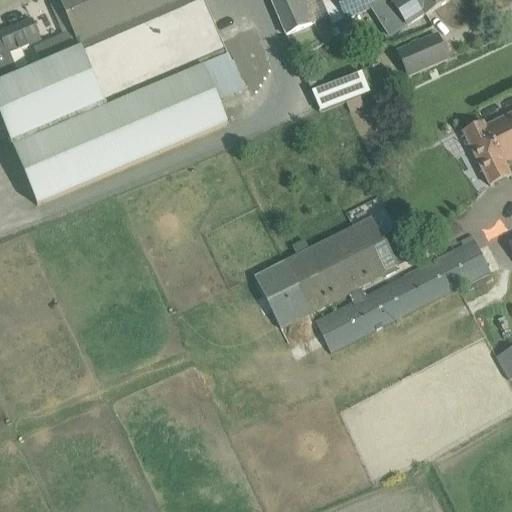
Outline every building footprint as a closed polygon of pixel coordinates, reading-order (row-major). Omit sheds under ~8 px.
[(59,0),(81,49),(0,83),(0,116),(38,205),(227,126),(216,99),(241,88),(239,83),(270,69),(253,32),(222,46),(203,0),(59,0)] [(270,0),(287,36),(296,32),(305,28),(315,24),(304,0),(270,0)] [(335,0),(345,21),(373,9),(392,0),(335,0)] [(392,0),(373,9),(376,14),(391,38),(407,28),(424,18),(433,12),(449,2),(449,1),(449,0),(392,0)] [(0,34),(0,36),(0,57),(41,41),(33,21),(0,34)] [(71,33),(34,50),(40,63),(77,47),(71,33)] [(398,53),(409,77),(448,61),(437,36),(398,53)] [(381,78),(384,77),(379,64),(363,71),(364,74),(327,88),(335,109),(386,90),(381,78)] [(443,113),(455,135),(478,122),(466,100),(443,113)] [(511,115),(486,129),(483,123),(463,134),(490,187),(511,177),(504,164),(511,160),(511,115)] [(382,215),(374,219),(373,218),(255,278),(281,330),(348,297),(351,304),(315,323),(331,355),(490,274),(475,241),(473,242),(471,237),(460,243),(462,248),(367,296),(363,290),(399,272),(397,268),(404,264),(393,242),(390,244),(382,227),(387,225),(382,215)] [(509,382),(511,380),(511,348),(495,358),(509,382)]
